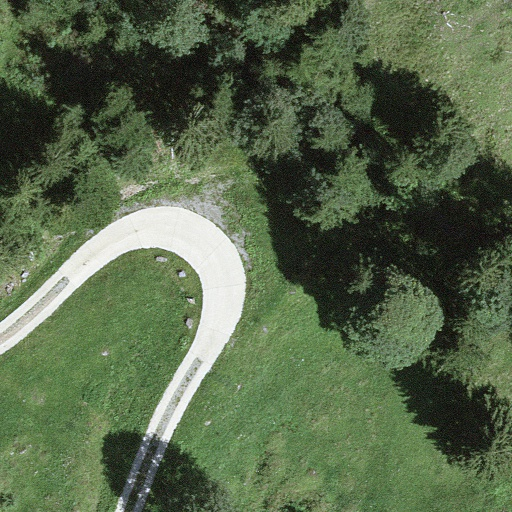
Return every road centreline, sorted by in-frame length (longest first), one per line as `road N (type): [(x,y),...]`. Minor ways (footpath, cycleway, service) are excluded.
road 1 (track): [(0,338),(87,259),(141,229),(176,228),(193,237),(221,274)]
road 2 (track): [(221,274),(213,327),(128,511)]
